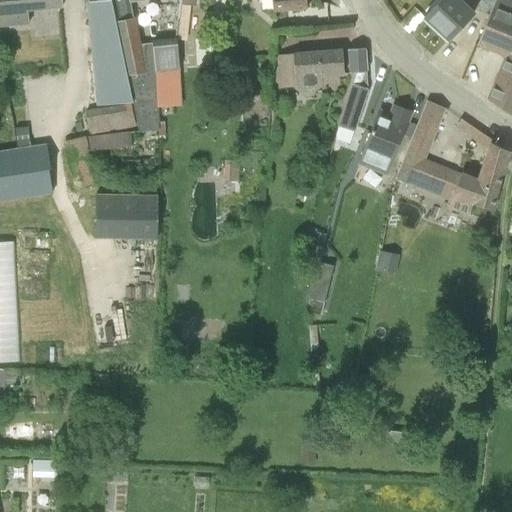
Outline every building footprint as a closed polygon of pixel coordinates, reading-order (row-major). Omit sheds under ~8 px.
[(61,0),(0,0),(0,26),(29,24),(28,12),(63,8),(61,0)] [(132,102),(110,0),(87,0),(88,1),(86,2),(96,106),(132,102)] [(154,73),(154,71),(144,73),(138,45),(128,3),(128,0),(110,0),(132,102),(138,132),(158,130),(158,108),(155,108),(154,73)] [(271,0),(272,12),(307,9),(306,0),(271,0)] [(447,41),(473,13),(458,0),(441,0),(424,19),(447,41)] [(506,56),(489,98),(489,99),(511,115),(511,0),(494,0),(489,16),(477,44),(506,56)] [(481,0),(477,11),(489,16),(494,0),(481,0)] [(175,38),(151,42),(154,71),(154,73),(155,108),(158,108),(174,106),(172,70),(179,70),(176,39),(176,38),(175,38)] [(364,47),(346,49),(348,75),(355,74),(338,132),(340,132),(353,136),(354,137),(367,91),(367,90),(366,73),(364,47)] [(279,55),(281,87),(294,87),(294,89),(322,88),(322,78),(344,76),(342,50),(279,55)] [(427,100),(396,179),(449,201),(446,209),(467,216),(471,204),(493,211),(509,151),(491,143),(493,140),(460,118),(454,127),(488,150),(478,179),(460,171),(460,173),(423,159),(444,108),(427,100)] [(88,134),(134,127),(130,103),(84,110),(86,118),(76,120),(79,133),(88,132),(88,134)] [(378,111),(363,149),(390,160),(410,114),(393,107),(389,116),(378,111)] [(15,149),(27,147),(25,127),(13,128),(15,149)] [(88,136),(89,152),(132,146),(129,131),(88,136)] [(74,189),(97,182),(85,136),(62,142),(74,189)] [(51,169),(47,144),(27,147),(15,149),(0,151),(0,202),(53,194),(49,169),(51,169)] [(238,181),(239,160),(224,160),(223,181),(238,181)] [(303,204),(312,207),(317,189),(308,187),(303,204)] [(156,232),(158,192),(98,189),(96,229),(156,232)] [(310,243),(322,245),(324,235),(313,232),(310,243)] [(16,237),(0,237),(0,359),(21,359),(16,237)] [(305,298),(312,300),(319,262),(323,246),(307,242),(303,259),(307,260),(304,267),(312,269),(305,298)] [(395,274),(398,254),(379,251),(376,271),(395,274)] [(333,266),(319,262),(312,300),(323,302),(333,266)] [(0,406),(3,407),(3,390),(4,387),(17,387),(18,370),(5,369),(5,370),(0,369),(0,406)] [(83,451),(80,421),(66,423),(69,452),(83,451)] [(418,447),(418,433),(389,433),(389,447),(418,447)] [(299,436),(298,463),(312,463),(313,437),(299,436)] [(35,457),(35,473),(56,474),(56,458),(35,457)]
